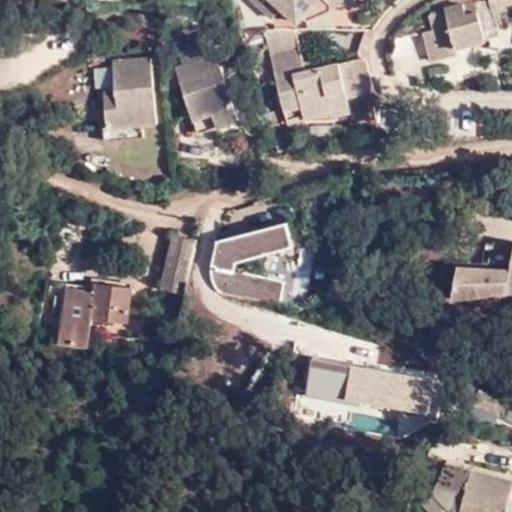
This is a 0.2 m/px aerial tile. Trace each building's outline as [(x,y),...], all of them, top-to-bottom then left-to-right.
[(303,0),(258,0),(268,8),(276,0),(281,0),(296,9),(303,0)] [(326,2),(327,0),(303,0),(296,9),(304,11),(326,2)] [(475,0),(464,4),(467,13),(477,10),(478,13),(493,9),(490,0),(486,0),(477,3),(475,0)] [(511,0),(490,0),(493,9),(493,10),(511,4),(511,0)] [(432,61),(459,53),(457,48),(486,40),(478,13),(477,10),(467,13),(464,4),(430,13),(435,29),(424,32),(432,61)] [(304,66),(299,55),(288,22),(259,22),(291,116),(303,111),(307,115),(324,114),(359,103),(354,88),(348,89),(347,87),(336,54),(321,60),(304,66)] [(36,63),(78,61),(77,41),(35,43),(36,63)] [(178,50),(181,59),(208,50),(205,41),(178,50)] [(363,45),(336,54),(347,87),(374,77),(373,75),(363,45)] [(192,114),(233,99),(215,48),(208,50),(181,59),(174,62),(192,114)] [(317,50),(299,55),(304,66),(321,60),(317,50)] [(100,124),(141,120),(156,118),(146,54),(106,60),(109,83),(96,85),(103,117),(98,118),(100,124)] [(237,114),(233,99),(192,114),(197,128),(237,114)] [(278,103),(264,106),(269,118),(281,115),(278,103)] [(143,131),(141,120),(100,124),(102,136),(143,131)] [(208,251),(188,246),(178,292),(197,296),(199,285),(227,291),(233,261),(290,246),(282,219),(211,238),(208,251)] [(94,313),(127,315),(129,285),(125,282),(97,280),(94,313)] [(94,313),(96,287),(68,285),(63,342),(91,344),(94,313)] [(437,475),(425,511),(511,511),(511,480),(478,471),(473,485),(437,475)]
